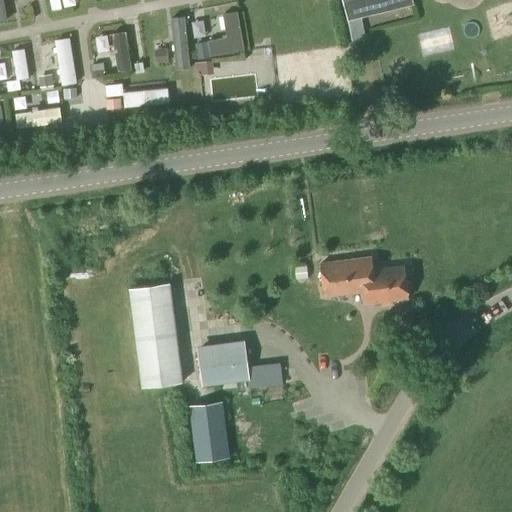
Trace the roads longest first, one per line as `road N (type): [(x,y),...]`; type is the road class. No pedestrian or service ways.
road 1 (secondary): [(0,188),(511,110)]
road 2 (tertiary): [(336,511),(416,375),(467,316),(511,300)]
